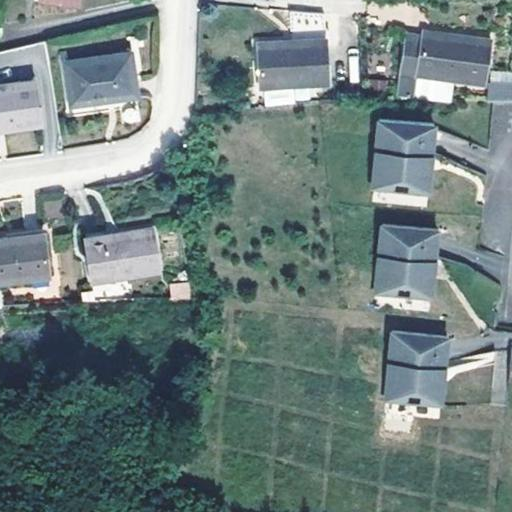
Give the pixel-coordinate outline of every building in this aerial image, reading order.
[(289,13),(290,31),(326,29),(324,10),(289,13)] [(413,37),(408,75),(405,97),(456,104),(459,82),(491,86),(497,44),(431,32),(430,40),(413,37)] [(265,41),(267,89),(332,85),(330,39),(265,41)] [(66,59),(74,104),(140,92),(132,47),(66,59)] [(0,131),(43,123),(36,79),(0,85),(0,131)] [(511,88),(496,89),(496,104),(511,102),(511,88)] [(385,119),(378,187),(433,194),(440,124),(385,119)] [(88,234),(95,278),(163,265),(155,223),(88,234)] [(388,225),(381,294),(436,298),(443,230),(388,225)] [(0,236),(0,281),(53,274),(47,230),(0,236)] [(190,298),(189,283),(170,284),(170,299),(190,298)] [(398,332),(391,402),(446,407),(453,337),(398,332)]
